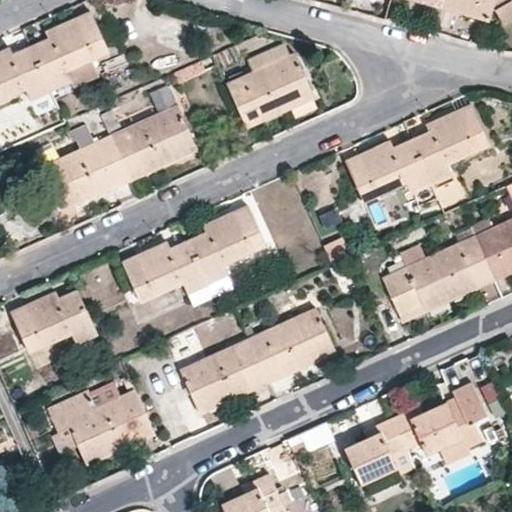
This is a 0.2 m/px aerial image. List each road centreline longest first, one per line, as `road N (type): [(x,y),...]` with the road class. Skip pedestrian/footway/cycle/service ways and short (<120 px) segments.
road 1 (residential): [(0,279),(328,133),(435,63)]
road 2 (residential): [(162,470),(511,314)]
road 3 (residential): [(209,0),(435,63)]
